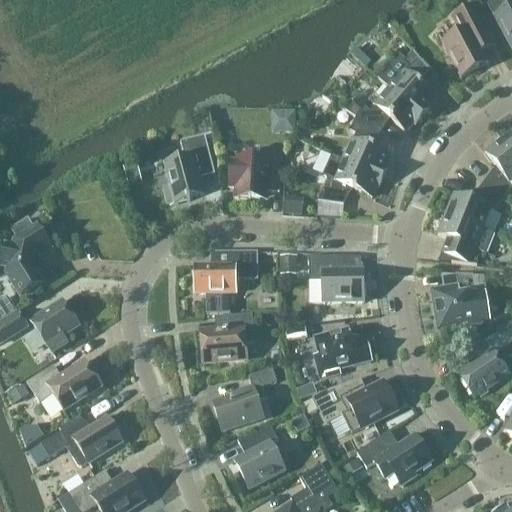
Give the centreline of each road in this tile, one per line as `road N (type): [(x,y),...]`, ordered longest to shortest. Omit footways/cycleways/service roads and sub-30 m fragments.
road 1 (residential): [(196,511),(129,325),(132,290),(148,259),(183,232),(211,226),(407,238)]
road 2 (residential): [(508,466),(469,437),(423,374),(404,304),(407,238)]
road 3 (residential): [(407,238),(446,154),(511,98)]
